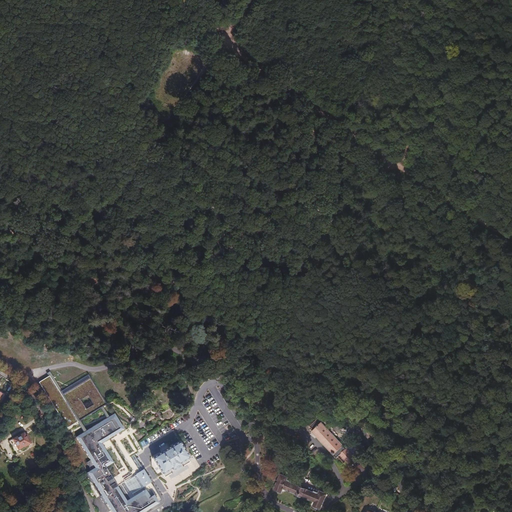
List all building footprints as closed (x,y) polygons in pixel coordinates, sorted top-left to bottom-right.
[(379,358),(385,364),(389,359),(384,354),(379,358)] [(49,377),(54,386),(56,385),(49,373),(46,375),(48,378),(49,377)] [(102,407),(105,405),(89,379),(63,395),(56,385),(54,386),(49,377),(48,378),(38,384),(66,428),(67,429),(77,423),(80,421),(100,409),(102,407)] [(420,406),(414,404),(409,412),(415,415),(420,406)] [(104,416),(106,419),(108,418),(107,415),(103,409),(102,407),(100,409),(101,411),(104,416)] [(138,470),(140,469),(138,465),(136,466),(130,457),(134,454),(138,452),(132,444),(125,432),(114,414),(76,438),(90,461),(86,463),(91,471),(87,473),(111,511),(142,511),(162,500),(157,490),(154,492),(141,471),(139,472),(138,470)] [(80,428),(83,433),(86,432),(83,427),(80,423),(80,421),(77,423),(78,425),(80,428)] [(318,427),(314,431),(346,462),(348,460),(352,465),(359,458),(348,448),(347,448),(322,423),(321,423),(317,426),(318,427)] [(23,433),(9,441),(15,451),(29,443),(23,433)] [(180,463),(188,458),(178,442),(152,458),(162,474),(170,469),(172,470),(174,470),(180,466),(180,465),(180,463)] [(144,469),(134,454),(130,457),(136,466),(138,465),(140,469),(138,470),(139,472),(141,471),(144,469)] [(144,469),(141,471),(154,492),(157,490),(144,469)] [(321,509),(327,494),(319,491),(319,492),(288,480),(288,478),(280,475),(274,490),(282,493),(283,489),(315,502),(313,505),(321,509)] [(20,497),(15,502),(20,506),(24,502),(20,497)]
